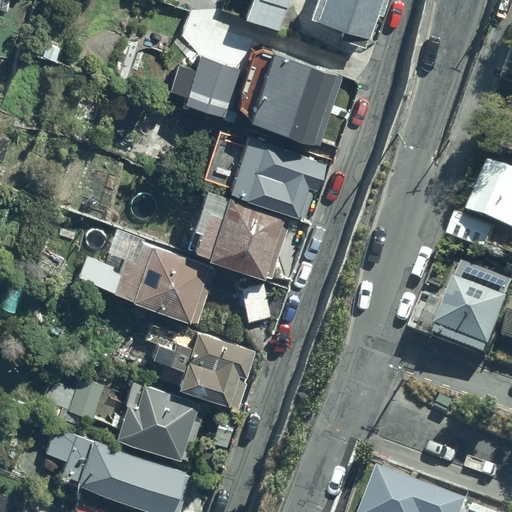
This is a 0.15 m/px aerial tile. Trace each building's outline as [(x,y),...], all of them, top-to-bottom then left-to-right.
[(243,0),(241,7),(276,21),(284,0),(243,0)] [(385,0),(307,0),(305,9),(340,22),(336,33),(360,42),(362,36),(365,37),(373,14),(379,16),(385,0)] [(313,139),(339,72),(269,43),(267,47),(261,45),(259,51),(248,51),(244,59),(241,58),(237,65),(238,65),(243,67),(238,78),(237,78),(237,79),(236,79),(236,80),(235,80),(235,81),(234,81),(234,82),(234,83),(233,83),(233,84),(233,85),(233,86),(233,87),(234,88),(234,89),(234,90),(235,90),(230,102),(244,109),(313,139)] [(237,65),(197,49),(191,65),(176,59),(167,82),(183,89),(180,96),(220,111),(238,65),(237,65)] [(225,175),(225,177),(300,208),(311,180),(313,181),(323,156),(245,123),(242,130),(216,118),(199,164),(225,175)] [(511,171),(489,163),(470,212),(458,208),(447,236),(488,252),(498,226),(511,231),(511,171)] [(194,224),(187,240),(257,272),(258,269),(265,273),(286,217),(222,189),(220,193),(199,184),(185,221),(194,224)] [(203,259),(135,234),(134,238),(119,232),(117,239),(109,236),(104,251),(118,257),(114,269),(80,256),(74,275),(190,316),(209,265),(202,262),(203,259)] [(489,347),(491,348),(511,289),(511,282),(462,265),(456,279),(454,279),(436,327),(439,328),(435,338),(486,356),(489,347)] [(253,342),(193,317),(191,322),(150,305),(140,329),(153,334),(148,344),(163,351),(156,368),(173,375),(174,373),(234,397),(244,374),(240,372),(253,342)] [(511,338),(511,309),(503,335),(511,338)] [(89,410),(101,377),(77,368),(64,401),(89,410)] [(130,372),(111,423),(175,447),(176,446),(184,449),(201,404),(193,401),(196,393),(140,372),(139,375),(130,372)] [(181,458),(88,424),(86,429),(73,424),(71,428),(51,421),(43,444),(63,451),(58,462),(73,468),(73,469),(173,505),(189,464),(180,461),(181,458)] [(468,511),(471,505),(381,471),(365,511),(468,511)] [(131,511),(90,497),(88,501),(74,496),(68,511),(131,511)]
